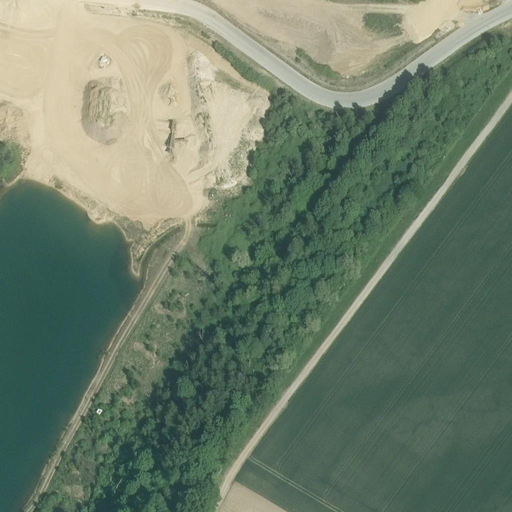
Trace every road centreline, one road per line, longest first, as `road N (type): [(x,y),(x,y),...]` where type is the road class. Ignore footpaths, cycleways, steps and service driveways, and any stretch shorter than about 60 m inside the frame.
road 1 (track): [(511,100),(237,471),(218,511)]
road 2 (track): [(29,511),(184,236)]
